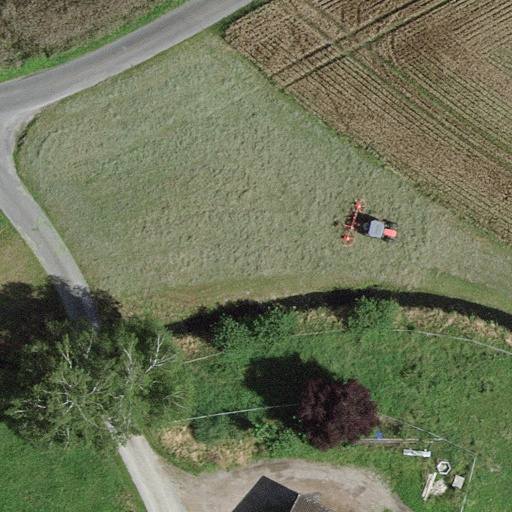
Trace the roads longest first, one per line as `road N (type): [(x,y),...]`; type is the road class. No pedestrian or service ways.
road 1 (unclassified): [(225,0),(0,111)]
road 2 (unclassified): [(113,391),(54,259),(0,172)]
road 3 (track): [(165,511),(113,391)]
